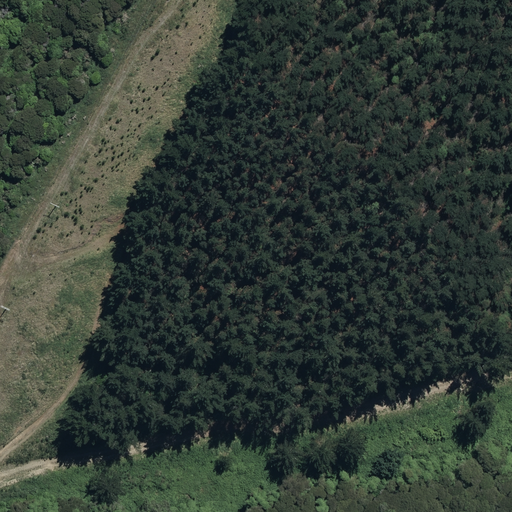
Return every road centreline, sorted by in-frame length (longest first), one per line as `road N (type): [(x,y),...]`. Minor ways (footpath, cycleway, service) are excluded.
road 1 (track): [(0,457),(66,386),(126,209),(180,109),(224,62),(251,0)]
road 2 (track): [(0,477),(373,419),(511,371)]
